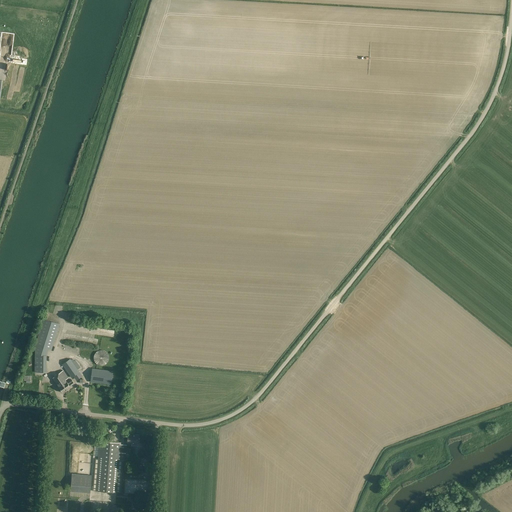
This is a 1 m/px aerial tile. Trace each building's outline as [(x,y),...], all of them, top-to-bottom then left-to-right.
[(59,324),(43,319),(35,345),(35,354),(35,372),(46,372),(47,355),(48,349),(51,350),(59,324)] [(107,363),(109,360),(109,355),(107,352),(103,350),(99,350),(96,352),(94,356),(94,360),(96,364),(99,366),(104,365),(107,363)] [(75,360),(70,359),(62,364),(71,377),(79,372),(77,370),(80,367),(75,360)] [(113,371),(92,368),(90,382),(111,385),(113,371)] [(68,378),(63,370),(52,378),(59,387),(62,393),(70,387),(70,386),(74,383),(71,379),(67,382),(66,382),(65,380),(68,378)] [(139,435),(132,434),(132,435),(128,435),(127,444),(131,444),(131,446),(138,446),(139,443),(139,435)] [(121,443),(99,441),(99,442),(95,442),(94,456),(98,456),(98,459),(95,459),(92,491),(95,491),(116,493),(117,492),(121,493),(123,461),(119,461),(120,453),(126,453),(126,445),(120,445),(121,443)] [(92,476),(72,474),(70,491),(90,493),(92,476)]
